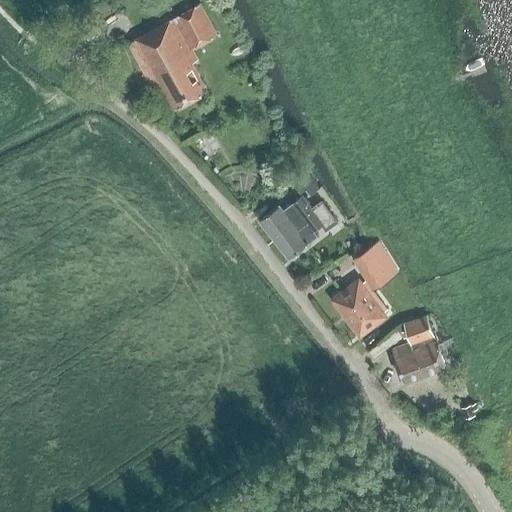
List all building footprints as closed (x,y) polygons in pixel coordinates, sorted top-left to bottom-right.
[(190,63),(196,60),(190,49),(216,36),(199,4),(127,41),(149,85),(158,80),(172,108),(205,91),(190,63)] [(311,209),(301,195),(281,210),(278,205),(259,221),(287,257),(316,234),(313,230),(319,225),(325,232),(335,223),(319,203),(311,209)] [(375,270),(366,258),(355,266),(365,280),(376,272),(376,271),(386,266),(384,262),(390,259),(384,246),(368,253),(375,270)] [(331,297),(345,315),(358,334),(384,315),(356,278),(331,297)] [(430,336),(425,316),(403,324),(409,343),(390,350),(401,382),(445,368),(432,335),(430,336)] [(476,409),(474,403),(460,407),(464,419),(473,416),(471,411),(476,409)]
